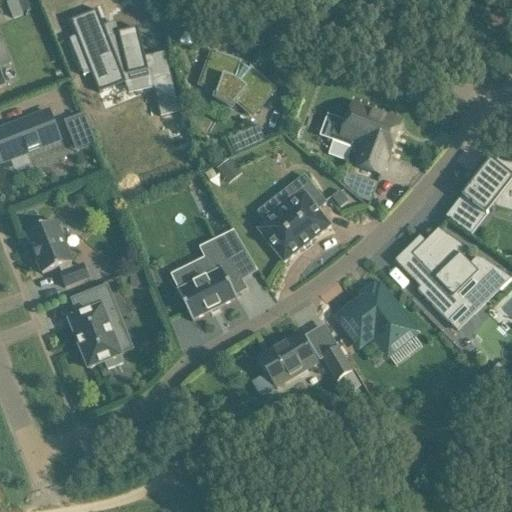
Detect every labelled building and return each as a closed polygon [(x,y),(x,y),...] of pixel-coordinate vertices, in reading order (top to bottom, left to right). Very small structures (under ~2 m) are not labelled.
[(14,0),(5,3),(10,18),(32,12),(28,0),(14,0)] [(99,11),(72,22),(78,37),(71,40),(86,77),(93,74),(101,94),(128,83),(125,75),(129,73),(130,75),(131,75),(132,80),(133,80),(150,75),(149,71),(150,70),(150,69),(155,67),(153,57),(147,58),(139,28),(119,33),(120,35),(110,38),(99,11)] [(151,29),(155,48),(166,46),(162,27),(151,29)] [(217,55),(213,54),(211,58),(201,86),(219,93),(216,100),(233,110),(237,103),(253,116),(272,93),(275,90),(272,87),(251,69),(249,72),(241,67),(243,64),(217,55)] [(172,77),(153,82),(154,89),(161,118),(181,113),(172,77)] [(364,147),(356,167),(381,177),(388,156),(390,157),(401,128),(398,122),(354,105),(346,126),(341,124),(334,142),(351,148),(353,143),(364,147)] [(47,114),(0,132),(0,145),(7,162),(58,142),(47,114)] [(87,116),(66,124),(72,137),(92,129),(87,116)] [(266,143),(259,128),(226,142),(233,157),(266,143)] [(173,145),(118,167),(127,190),(182,168),(173,145)] [(478,181),(463,199),(486,218),(507,193),(511,194),(511,166),(489,159),(474,178),(478,181)] [(226,182),(239,172),(230,161),(217,171),(226,182)] [(297,201),(258,231),(284,265),(331,228),(318,211),(326,205),(305,178),(289,190),(297,201)] [(199,183),(182,191),(199,224),(216,216),(199,183)] [(350,203),(340,191),(332,198),(341,210),(350,203)] [(60,276),(65,288),(89,279),(84,266),(73,270),(71,264),(73,263),(57,223),(27,235),(43,275),(60,269),(62,275),(60,276)] [(409,250),(396,263),(421,289),(418,292),(448,323),(466,306),(457,297),(473,281),(492,300),(511,281),(511,280),(479,258),(471,266),(462,257),(469,251),(440,231),(414,255),(409,250)] [(178,293),(193,323),(209,315),(210,315),(221,309),(238,301),(236,297),(248,292),(218,242),(201,250),(214,275),(200,282),(194,270),(177,278),(183,291),(178,293)] [(146,290),(146,276),(132,276),(132,290),(146,290)] [(106,363),(108,371),(124,365),(121,358),(123,357),(117,342),(128,337),(108,287),(73,301),(78,316),(69,320),(76,337),(76,338),(76,339),(80,337),(85,350),(81,352),(82,353),(89,370),(106,363)] [(419,337),(380,287),(338,320),(355,342),(364,335),(372,336),(390,359),(419,337)] [(511,295),(500,305),(510,318),(511,316),(511,295)] [(267,374),(277,389),(318,365),(300,335),(259,360),(261,363),(258,364),(265,375),(267,374)] [(320,357),(334,381),(350,372),(335,347),(320,357)] [(480,379),(467,367),(459,375),(471,387),(480,379)] [(507,390),(511,384),(511,376),(505,369),(496,378),(507,390)]
